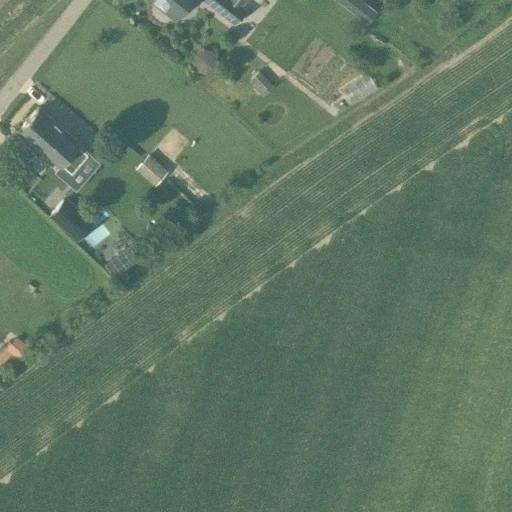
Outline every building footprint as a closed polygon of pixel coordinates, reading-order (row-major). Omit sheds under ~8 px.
[(156,0),(159,2),(156,6),(170,17),(173,13),(176,16),(188,0),(156,0)] [(234,0),(203,0),(234,23),(246,8),(234,0)] [(338,0),(370,21),(379,8),(367,0),(338,0)] [(192,57),(205,73),(221,60),(208,45),(192,57)] [(258,72),(250,79),(264,93),(272,86),(258,72)] [(77,142),(38,107),(18,130),(31,141),(29,146),(37,153),(42,151),(58,164),(70,175),(89,153),(77,142)] [(151,150),(137,166),(158,184),(172,169),(151,150)] [(48,215),(77,240),(93,220),(64,195),(48,215)] [(27,346),(19,338),(9,351),(17,358),(27,346)]
